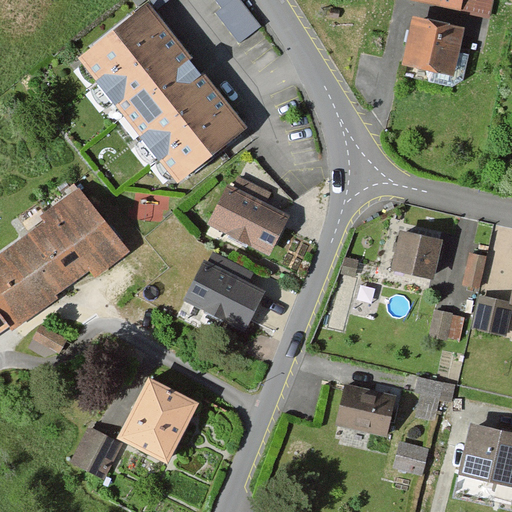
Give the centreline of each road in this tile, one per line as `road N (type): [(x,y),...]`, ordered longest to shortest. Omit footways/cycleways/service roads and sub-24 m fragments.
road 1 (residential): [(225,511),(350,179)]
road 2 (residential): [(350,179),(316,72),(270,0)]
road 3 (residential): [(350,179),(511,212)]
